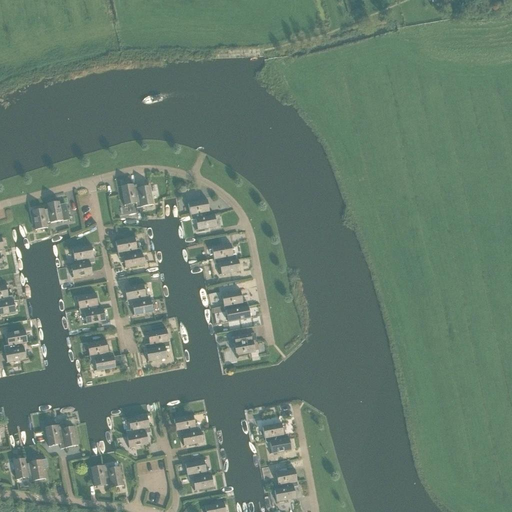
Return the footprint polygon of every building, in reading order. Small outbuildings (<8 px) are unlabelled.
[(138,188),(137,184),(132,185),(134,197),(139,196),(140,204),(141,208),(153,206),(149,186),(138,188)] [(140,204),(139,196),(134,197),(132,185),(121,187),(124,207),(140,204)] [(194,215),(201,213),(202,218),(210,216),(207,200),(187,204),(189,216),(194,215)] [(47,204),(48,208),(49,216),(45,217),(46,225),(69,221),(66,208),(60,209),(58,202),(47,204)] [(32,211),(35,231),(47,229),(46,225),(45,217),(49,216),(48,208),(32,211)] [(194,215),(197,231),(217,227),(215,216),(210,216),(202,218),(201,213),(194,215)] [(121,253),(129,251),(130,256),(138,254),(135,238),(115,242),(117,254),(121,253)] [(217,259),(225,258),(226,262),(234,261),(231,245),(211,248),(213,260),(217,259)] [(74,266),(82,265),(81,260),(89,259),(94,258),(92,246),(71,250),(74,266)] [(121,253),(124,269),(144,265),(142,254),(138,254),(130,256),(129,251),(121,253)] [(226,262),(225,258),(217,259),(220,275),(240,271),(238,260),(234,261),(226,262)] [(81,260),(82,265),(74,266),(70,267),(72,278),(92,275),(89,259),(81,260)] [(126,301),(130,300),(138,298),(139,303),(147,302),(144,285),(123,289),(126,301)] [(0,299),(1,303),(9,302),(6,286),(0,287),(0,299)] [(235,305),(236,309),(248,307),(247,302),(243,303),(241,292),(221,295),(223,307),(227,306),(235,305)] [(78,310),(82,309),(90,307),(91,312),(99,310),(96,294),(76,298),(78,310)] [(153,312),(151,301),(147,302),(139,303),(138,298),(130,300),(133,316),(153,312)] [(14,301),(9,302),(1,303),(0,299),(0,315),(16,313),(14,301)] [(248,307),(236,309),(235,305),(227,306),(230,322),(250,318),(248,307)] [(86,325),(106,321),(103,310),(99,310),(91,312),(90,307),(82,309),(86,325)] [(167,330),(146,334),(149,350),(157,348),(156,344),(164,342),(169,342),(167,330)] [(15,345),(23,344),(27,343),(25,331),(5,335),(8,351),(16,350),(15,345)] [(232,338),(235,356),(255,352),(253,341),(251,341),(249,335),(232,338)] [(93,356),(101,354),(101,359),(109,357),(106,341),(86,345),(88,357),(93,356)] [(157,348),(149,350),(145,351),(147,362),(167,358),(164,342),(156,344),(157,348)] [(23,344),(15,345),(16,350),(8,351),(4,352),(6,363),(26,359),(23,344)] [(96,372),(116,368),(114,356),(109,357),(101,359),(101,354),(93,356),(96,372)] [(276,406),(277,419),(292,418),(291,404),(276,406)] [(138,431),(149,428),(146,416),(128,420),(130,432),(131,432),(132,435),(138,434),(138,431)] [(188,433),(200,431),(199,426),(195,427),(193,416),(174,419),(176,431),(181,430),(188,429),(188,433)] [(277,441),(288,439),(287,434),(283,435),(281,424),(262,427),(265,439),(270,438),(276,437),(277,441)] [(59,438),(57,430),(56,425),(45,428),(49,448),(65,444),(63,436),(59,438)] [(77,447),(73,427),(57,430),(59,438),(63,436),(65,444),(66,449),(77,447)] [(138,434),(132,435),(126,436),(129,449),(147,445),(145,434),(150,433),(149,428),(138,431),(138,434)] [(202,443),(200,431),(188,433),(188,429),(181,430),(182,434),(181,434),(184,446),(202,443)] [(290,451),(288,439),(277,441),(276,437),(270,438),(271,442),(270,442),(272,454),(290,451)] [(155,444),(146,445),(148,456),(157,455),(155,444)] [(26,471),(25,463),(24,459),(13,461),(16,481),(33,478),(31,470),(26,471)] [(46,459),(41,460),(25,463),(26,471),(31,470),(33,478),(33,482),(45,480),(43,468),(48,467),(46,459)] [(186,476),(191,475),(198,474),(199,478),(207,477),(204,461),(184,465),(186,476)] [(108,477),(110,483),(111,489),(123,487),(119,468),(108,470),(107,465),(103,466),(105,478),(108,477)] [(106,484),(110,483),(108,477),(105,478),(103,466),(90,469),(94,488),(106,485),(106,484)] [(285,485),(296,482),(294,470),(276,474),(278,486),(279,486),(280,489),(286,488),(285,485)] [(199,478),(198,474),(191,475),(194,491),(214,487),(212,476),(207,477),(199,478)] [(286,488),(280,489),(274,490),(277,503),(295,499),(293,488),(297,487),(296,482),(285,485),(286,488)] [(161,507),(164,499),(155,496),(152,504),(161,507)]
